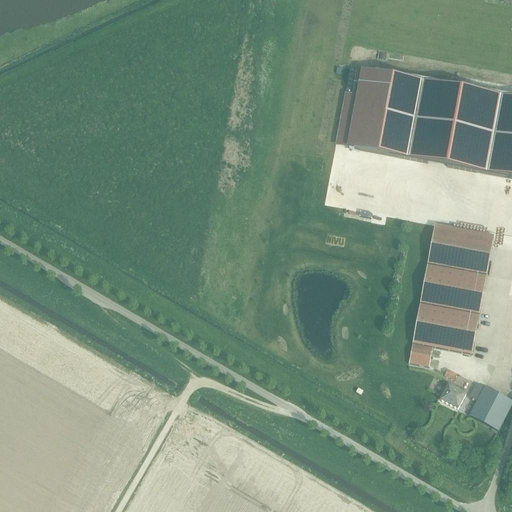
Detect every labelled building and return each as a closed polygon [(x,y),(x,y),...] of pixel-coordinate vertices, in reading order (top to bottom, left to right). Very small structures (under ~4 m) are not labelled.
[(511,99),(363,72),(348,150),(511,179),(511,99)] [(472,357),(494,239),(434,227),(408,366),(429,370),(433,350),(472,357)] [(454,382),(457,376),(448,371),(444,377),(454,382)] [(478,385),(470,400),(477,403),(469,417),(498,432),(511,405),(511,402),(485,388),(478,385)] [(458,411),(466,396),(448,386),(440,402),(458,411)]
